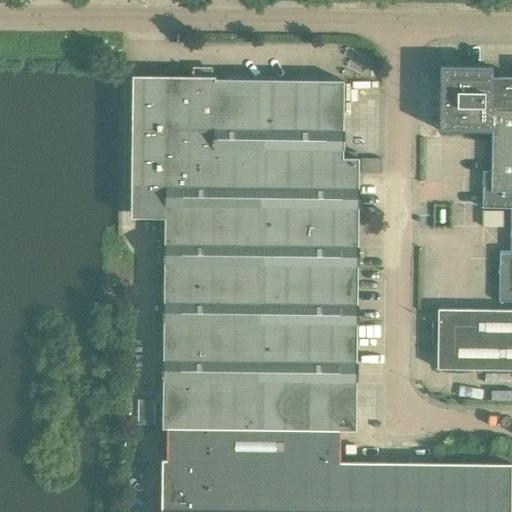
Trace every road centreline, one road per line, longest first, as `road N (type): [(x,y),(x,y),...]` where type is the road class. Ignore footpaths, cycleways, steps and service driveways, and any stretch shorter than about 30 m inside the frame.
road 1 (unclassified): [(511,431),(419,428),(402,408),(400,25)]
road 2 (unclassified): [(400,25),(0,17)]
